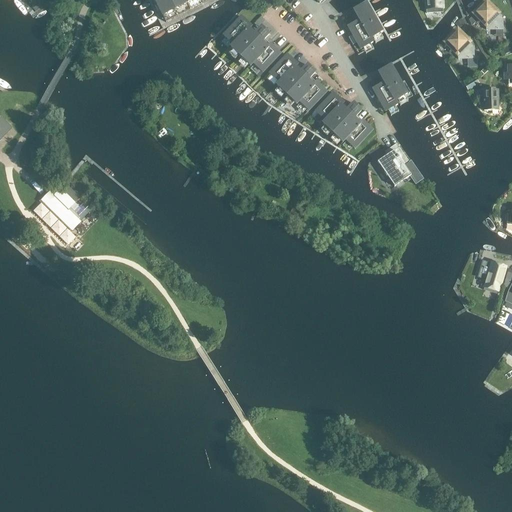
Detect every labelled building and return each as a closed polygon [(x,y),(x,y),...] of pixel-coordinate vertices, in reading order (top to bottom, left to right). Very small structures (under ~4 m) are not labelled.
[(150,0),(153,6),(156,4),(162,16),(194,0),(150,0)] [(443,13),(442,0),(430,0),(431,5),(426,5),(426,14),(443,13)] [(503,20),(497,14),(486,3),(475,14),(486,25),(486,30),(503,30),(503,20)] [(377,20),(371,10),(370,10),(369,9),(357,16),(360,21),(348,27),(361,50),(373,43),(371,39),(382,33),(375,20),(377,20)] [(241,18),(224,36),(233,45),(231,48),(241,57),(238,60),(238,61),(241,58),(251,67),(253,64),(263,73),(280,54),(270,45),(268,47),(249,30),(252,27),(241,18)] [(264,40),(269,35),(262,28),(257,33),(264,40)] [(457,32),(446,43),(457,54),(457,59),(474,59),(474,49),(468,43),(457,32)] [(505,55),(511,51),(511,45),(511,44),(502,49),(505,55)] [(270,74),(279,84),(277,86),(287,95),(284,98),(284,99),(287,96),(297,105),(299,102),(309,111),(326,93),(316,83),(314,86),(295,68),(298,65),(287,56),(270,74)] [(310,79),(315,73),(308,66),(303,72),(310,79)] [(407,95),(400,82),(401,82),(396,72),(394,72),(394,71),(381,78),(384,83),(373,90),(386,112),(398,105),(396,101),(407,95)] [(465,85),(466,86),(468,91),(480,85),(476,78),(465,85)] [(498,105),(498,91),(484,92),(484,97),(481,97),(481,106),(484,106),(484,111),(498,111),(498,105)] [(316,113),(325,122),(323,124),(333,133),(330,136),(330,137),(333,134),(343,143),(345,140),(355,149),(372,131),(362,121),(360,124),(341,106),(344,104),(334,94),(316,113)] [(349,110),(356,117),(361,111),(354,104),(349,110)] [(0,139),(3,136),(2,135),(9,127),(1,119),(0,119),(0,139)] [(399,148),(378,162),(385,172),(384,173),(394,187),(410,177),(415,186),(424,180),(411,161),(409,162),(399,148)] [(50,193),(42,201),(53,212),(52,214),(63,225),(65,223),(72,230),(80,222),(68,210),(74,203),(62,190),(55,197),(50,193)] [(484,279),(482,286),(498,291),(500,284),(505,267),(492,263),(491,264),(483,262),(478,277),(484,279)] [(508,289),(510,283),(511,277),(511,273),(508,272),(503,287),(508,289)]
